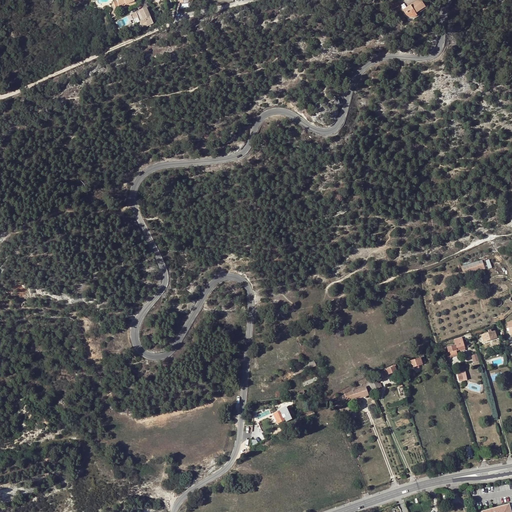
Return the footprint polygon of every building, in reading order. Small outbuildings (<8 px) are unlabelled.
[(420,0),(418,0),(402,11),(407,18),(408,18),(410,18),(412,18),(414,18),(416,17),(415,14),(425,8),(420,0)] [(145,8),(132,14),(134,19),(137,17),(143,29),(153,24),(145,8)] [(461,264),(464,273),(484,268),(482,260),(461,264)] [(490,333),(482,335),(484,342),(497,338),(494,329),(489,331),(490,333)] [(447,348),(449,353),(460,350),(461,351),(466,350),(465,348),(468,347),(466,341),(463,342),(462,338),(454,340),(456,345),(447,348)] [(423,355),(419,356),(420,359),(409,362),(411,368),(415,367),(416,369),(419,368),(419,366),(422,365),(422,363),(426,362),(423,355)] [(314,360),(293,370),(295,376),(316,366),(314,360)] [(387,369),(381,372),(383,377),(389,374),(397,372),(395,367),(387,369)] [(377,379),(369,382),(370,382),(373,390),(380,387),(379,384),(377,379)] [(345,394),(346,398),(350,397),(351,398),(351,399),(360,396),(361,398),(369,396),(366,387),(345,394)] [(272,411),(274,415),(285,409),(284,406),(272,411)] [(312,407),(299,413),(302,419),(314,414),(312,407)] [(285,409),(274,415),(278,424),(286,420),(287,423),(292,421),(286,409),(285,409)] [(481,511),(510,511),(508,503),(494,507),(494,508),(490,509),(490,508),(481,510),(481,511)]
